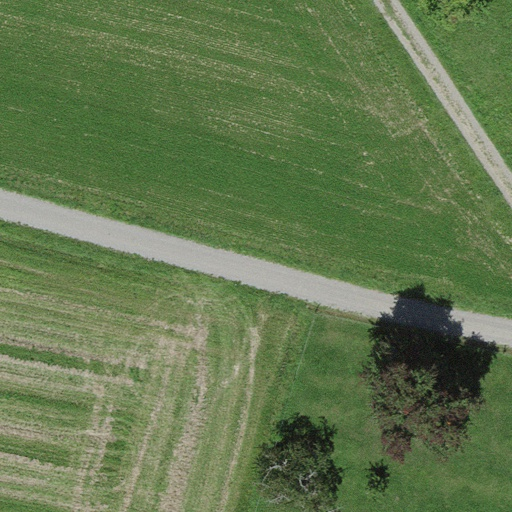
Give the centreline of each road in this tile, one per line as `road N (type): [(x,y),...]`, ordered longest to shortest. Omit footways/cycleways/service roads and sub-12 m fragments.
road 1 (track): [(0,189),(511,327)]
road 2 (track): [(511,177),(389,0)]
